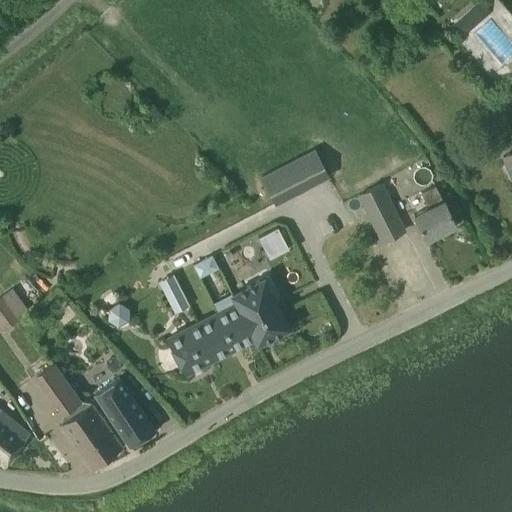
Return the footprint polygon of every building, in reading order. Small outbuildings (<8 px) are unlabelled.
[(465,0),(448,19),(467,37),(491,12),(478,0),(465,0)] [(314,147),(257,174),(271,204),(328,177),(314,147)] [(511,152),(502,157),(511,177),(511,152)] [(358,196),(382,243),(406,231),(382,183),(358,196)] [(442,201),(435,186),(422,193),(428,207),(414,214),(426,239),(457,225),(444,199),(442,201)] [(277,226),(259,236),(265,246),(283,237),(277,226)] [(219,266),(212,253),(207,256),(213,269),(219,266)] [(165,276),(180,308),(189,303),(174,272),(165,276)] [(236,303),(246,324),(278,307),(263,278),(231,294),(236,303)] [(0,293),(0,321),(4,327),(21,315),(4,291),(0,293)] [(128,319),(128,307),(118,300),(107,306),(107,319),(117,325),(128,319)] [(217,313),(235,348),(254,338),(246,324),(236,303),(217,313)] [(254,338),(257,344),(289,327),(278,307),(246,324),(254,338)] [(235,348),(217,313),(198,322),(216,358),(235,348)] [(198,322),(167,339),(185,374),(216,358),(198,322)] [(82,400),(54,361),(34,375),(63,414),(60,424),(90,467),(121,445),(91,403),(82,400)] [(154,430),(119,378),(94,392),(129,443),(154,430)] [(0,458),(5,463),(28,432),(0,409),(0,458)]
